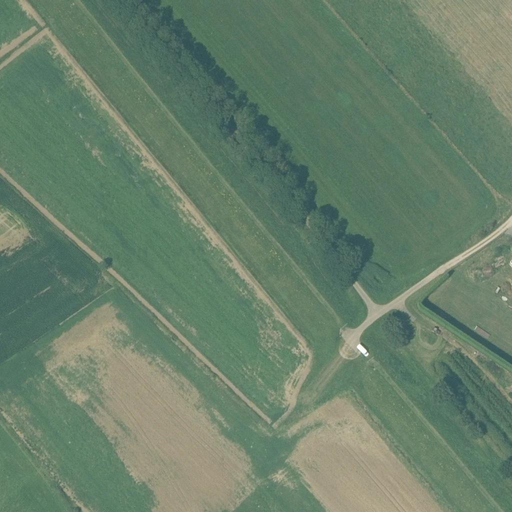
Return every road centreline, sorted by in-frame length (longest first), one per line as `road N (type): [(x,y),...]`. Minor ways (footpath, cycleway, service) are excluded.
road 1 (track): [(82,0),(498,511)]
road 2 (track): [(377,313),(120,0)]
road 3 (track): [(377,313),(423,384),(511,488)]
road 4 (unclassified): [(511,221),(353,336)]
